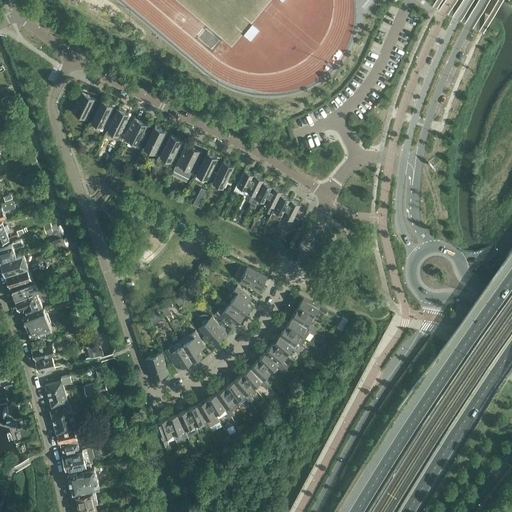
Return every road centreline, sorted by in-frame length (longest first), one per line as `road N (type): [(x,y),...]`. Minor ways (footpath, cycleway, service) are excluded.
road 1 (residential): [(327,195),(254,336),(202,379),(156,396),(51,112),(74,58)]
road 2 (residential): [(327,195),(74,58)]
road 3 (primary): [(511,277),(356,511)]
road 4 (primary): [(433,299),(428,325),(315,511)]
road 5 (residential): [(66,511),(37,384),(0,278)]
road 6 (primary): [(409,511),(511,349)]
road 7 (tertiary): [(417,164),(439,89),(483,0)]
road 8 (tertiary): [(467,0),(428,79),(404,162)]
